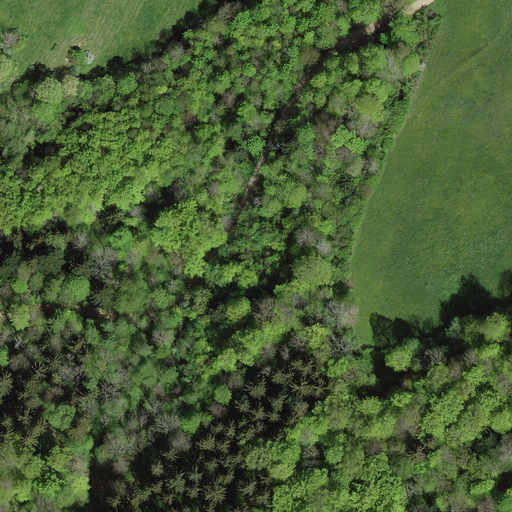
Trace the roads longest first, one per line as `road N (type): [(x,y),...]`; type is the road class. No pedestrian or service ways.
road 1 (track): [(420,0),(342,41),(312,71),(236,217),(179,296),(136,313),(60,304),(0,311)]
road 2 (track): [(0,403),(39,418),(100,478),(138,480),(511,341)]
